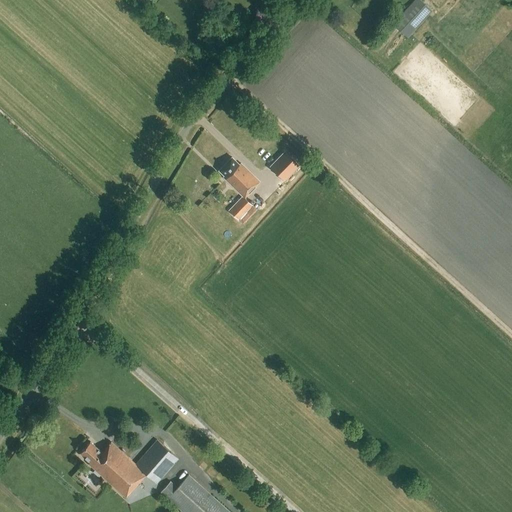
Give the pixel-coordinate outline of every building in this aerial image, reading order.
[(419,0),(414,0),(392,24),(407,38),(432,11),(419,0)] [(283,157),(269,171),(283,185),(297,171),(283,157)] [(240,166),(232,158),(218,171),(226,179),(225,180),(242,197),(228,211),(237,221),(252,206),(245,199),(256,188),(255,187),(259,183),(241,165),(240,166)] [(157,484),(179,460),(157,440),(135,465),(111,442),(102,453),(90,442),(80,453),(90,463),(88,464),(126,498),(147,475),(157,484)] [(228,511),(188,475),(177,487),(170,482),(160,492),(182,511),(228,511)]
